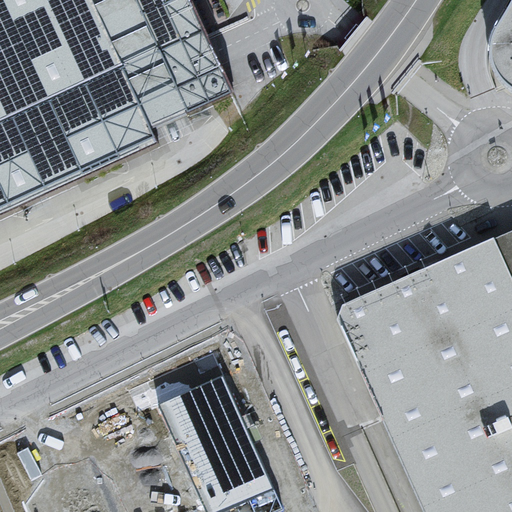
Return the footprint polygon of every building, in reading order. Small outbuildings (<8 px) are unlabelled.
[(0,0),(0,223),(160,153),(152,135),(234,103),(214,58),(209,47),(202,33),(186,0),(0,0)] [(186,0),(202,33),(219,25),(227,20),(217,0),(186,0)] [(511,0),(488,40),(489,57),(492,81),(508,96),(511,96),(511,0)] [(511,236),(495,243),(511,280),(511,236)] [(511,511),(511,280),(495,243),(338,315),(423,511),(511,511)] [(230,363),(146,401),(198,511),(286,511),(290,504),(291,493),(230,363)]
